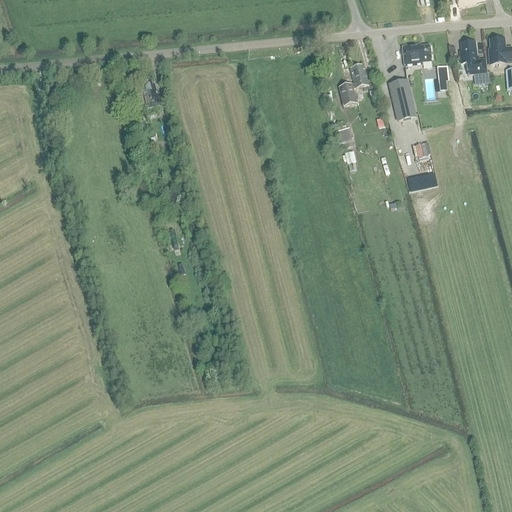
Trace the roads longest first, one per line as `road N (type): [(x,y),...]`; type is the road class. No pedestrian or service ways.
road 1 (unclassified): [(0,69),(361,32)]
road 2 (unclassified): [(361,32),(511,22)]
